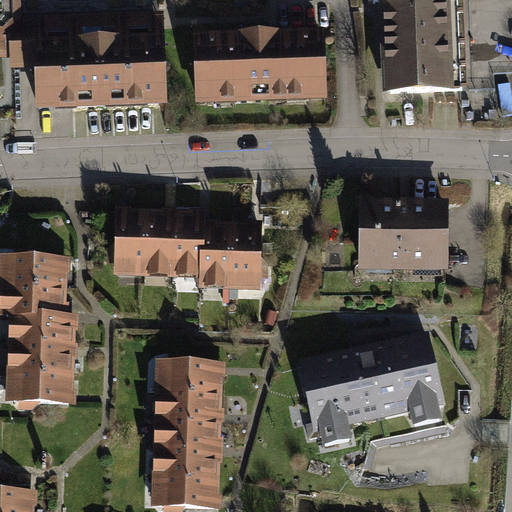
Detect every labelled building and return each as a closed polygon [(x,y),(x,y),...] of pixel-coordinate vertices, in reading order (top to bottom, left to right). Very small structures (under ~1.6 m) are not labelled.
[(0,0),(0,49),(2,49),(1,21),(19,21),(18,0),(0,0)] [(459,0),(377,0),(378,6),(388,5),(393,94),(464,90),(459,0)] [(165,103),(162,28),(160,28),(159,16),(19,21),(1,21),(2,49),(2,52),(9,52),(13,52),(14,68),(26,67),(38,67),(39,108),(165,103)] [(331,30),(200,36),(203,106),(334,101),(331,30)] [(452,207),(363,207),(362,274),(451,275),(452,207)] [(217,213),(122,214),(123,280),(211,279),(211,292),(267,291),(266,227),(217,228),(217,213)] [(71,260),(7,258),(5,319),(15,319),(13,404),(79,405),(82,315),(69,315),(71,260)] [(432,335),(298,368),(316,439),(323,437),(327,454),(355,446),(351,430),(415,414),(419,429),(444,423),(441,411),(450,408),(432,335)] [(225,511),(229,363),(161,362),(158,511),(206,511),(225,511)] [(39,511),(40,489),(0,487),(0,511),(39,511)]
